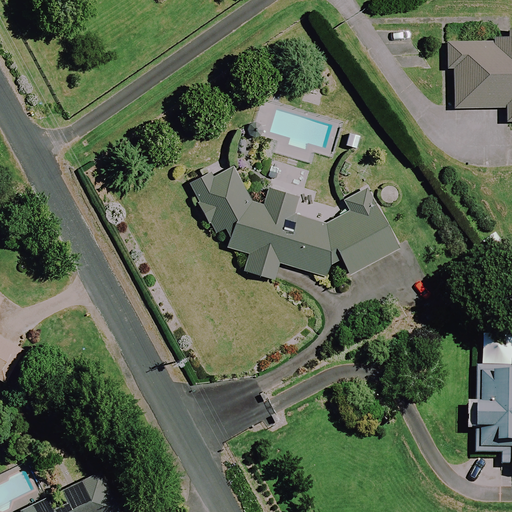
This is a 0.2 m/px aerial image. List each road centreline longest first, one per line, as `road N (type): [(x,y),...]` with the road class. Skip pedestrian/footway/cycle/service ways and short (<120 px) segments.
road 1 (unclassified): [(0,93),(230,511)]
road 2 (unknown): [(37,161),(283,0)]
